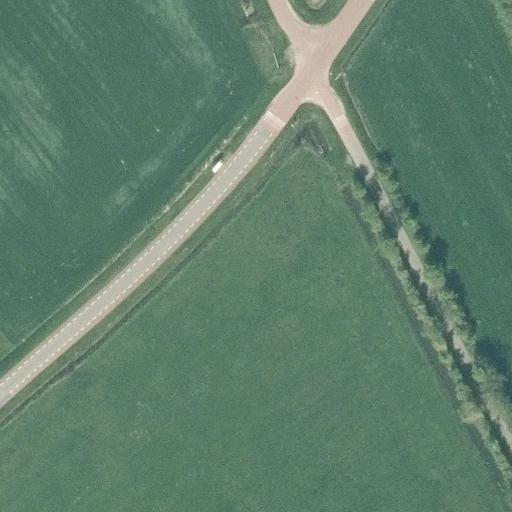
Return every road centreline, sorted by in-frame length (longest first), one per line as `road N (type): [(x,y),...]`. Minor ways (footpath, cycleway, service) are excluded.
road 1 (tertiary): [(0,395),(227,180),(310,63)]
road 2 (unclassified): [(511,451),(310,63)]
